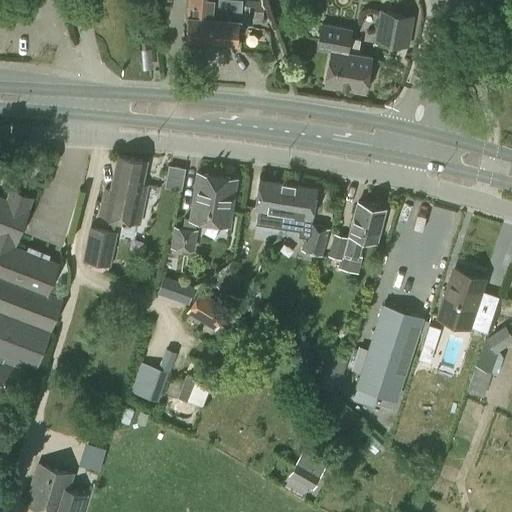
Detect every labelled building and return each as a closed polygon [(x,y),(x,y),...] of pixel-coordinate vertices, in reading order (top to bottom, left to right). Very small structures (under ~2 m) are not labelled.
[(247,26),(249,5),(239,4),(239,0),(188,0),(186,37),(237,41),(238,25),(247,26)] [(407,45),(412,16),(379,10),(374,39),(407,45)] [(364,91),(371,56),(349,51),(353,27),(322,22),(317,48),(331,50),(324,83),(364,91)] [(138,222),(146,184),(140,183),(145,160),(118,155),(111,190),(105,188),(99,214),(123,219),(122,226),(122,229),(124,231),(132,232),(134,231),(136,229),(137,222),(138,222)] [(164,183),(180,186),(183,164),(167,161),(164,183)] [(228,225),(236,177),(196,171),(189,217),(183,216),(182,227),(174,226),(171,246),(193,249),(196,230),(194,229),(195,220),(228,225)] [(282,197),(284,182),(259,178),(255,207),(257,207),(255,223),(285,227),(286,227),(290,198),(282,197)] [(286,227),(285,227),(298,230),(297,235),(303,236),(300,249),(322,255),(330,227),(310,222),(310,215),(315,186),(284,182),(282,197),(290,198),(286,227)] [(0,240),(13,245),(31,197),(10,189),(6,200),(0,197),(0,240)] [(368,204),(357,201),(348,233),(349,233),(348,236),(333,233),(328,255),(339,258),(337,266),(357,271),(361,255),(359,254),(363,237),(375,240),(384,208),(381,207),(378,203),(372,201),(368,204)] [(109,229),(110,222),(92,218),(91,226),(88,225),(81,260),(109,265),(116,231),(109,229)] [(57,263),(13,245),(0,240),(0,394),(6,396),(17,368),(2,361),(4,356),(20,362),(21,360),(33,365),(61,298),(46,292),(57,263)] [(467,325),(483,278),(454,268),(438,315),(467,325)] [(164,275),(163,274),(157,292),(167,296),(188,303),(195,285),(173,278),(164,275)] [(214,328),(226,307),(198,290),(185,311),(214,328)] [(421,335),(426,322),(420,320),(421,317),(382,305),(357,384),(395,397),(415,333),(421,335)] [(351,327),(346,322),(337,324),(336,332),(341,338),(349,336),(351,327)] [(493,352),(511,339),(511,335),(505,324),(484,338),(493,352)] [(296,358),(302,343),(292,339),(286,354),(296,358)] [(168,371),(176,350),(165,346),(157,367),(140,361),(129,389),(156,399),(167,370),(168,371)] [(347,358),(328,352),(317,385),(336,391),(347,358)] [(475,366),(466,390),(483,396),(491,372),(475,366)] [(185,369),(175,393),(199,403),(209,379),(185,369)] [(82,438),(77,460),(98,466),(104,443),(82,438)] [(312,486),(324,465),(303,453),(291,474),(312,486)] [(72,473),(38,462),(25,503),(52,511),(51,511),(79,511),(85,494),(67,488),(72,473)]
